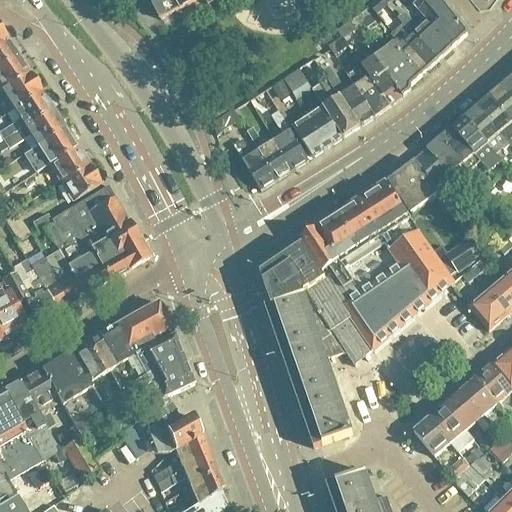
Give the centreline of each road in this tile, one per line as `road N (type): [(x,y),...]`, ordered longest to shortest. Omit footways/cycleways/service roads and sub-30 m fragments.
road 1 (secondary): [(224,244),(362,157),(511,35)]
road 2 (secondary): [(32,0),(122,138),(186,266)]
road 3 (secondary): [(224,244),(167,133),(72,0)]
road 4 (secondary): [(290,478),(224,244)]
road 5 (secondary): [(186,266),(264,486)]
road 6 (residential): [(186,266),(0,373)]
road 7 (residential): [(385,446),(511,329)]
